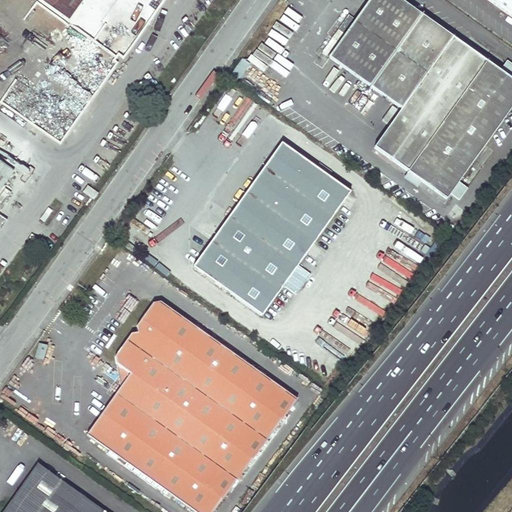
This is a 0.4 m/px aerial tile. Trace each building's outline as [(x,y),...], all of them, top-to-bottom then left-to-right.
[(125,25),(143,0),(37,0),(48,7),(55,13),(68,22),(83,0),(106,0),(111,3),(105,10),(125,25)] [(499,73),(397,0),(369,0),(328,58),(401,110),(374,147),(446,198),(450,193),(459,181),(511,106),(511,81),(511,82),(499,73)] [(511,0),(488,0),(496,6),(511,17),(511,0)] [(55,13),(48,7),(44,12),(52,17),(55,13)] [(284,23),(296,30),(299,24),(287,18),(284,23)] [(243,72),(249,62),(243,60),(238,70),(243,72)] [(256,61),(253,66),(267,74),(270,69),(256,61)] [(506,63),(499,73),(511,82),(511,81),(511,66),(511,67),(506,63)] [(281,144),(194,266),(262,315),(349,192),(281,144)] [(0,188),(2,186),(10,175),(0,168),(0,188)] [(468,187),(459,181),(450,193),(459,200),(468,187)] [(0,188),(0,230),(7,220),(0,214),(0,208),(11,192),(2,186),(0,188)] [(94,200),(98,193),(87,186),(83,192),(94,200)] [(16,248),(16,271),(28,271),(29,249),(16,248)] [(115,355),(116,362),(131,372),(122,385),(117,393),(124,398),(96,438),(199,511),(213,511),(297,398),(161,300),(152,302),(136,324),(138,331),(131,333),(115,355)] [(131,372),(116,362),(122,385),(131,372)] [(124,398),(117,393),(88,433),(96,438),(124,398)] [(102,511),(36,465),(2,511),(102,511)]
